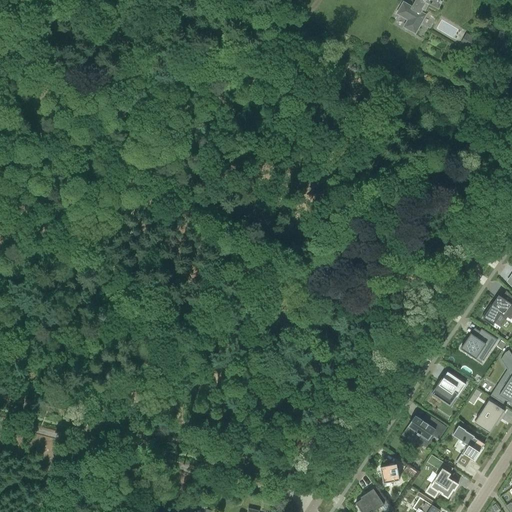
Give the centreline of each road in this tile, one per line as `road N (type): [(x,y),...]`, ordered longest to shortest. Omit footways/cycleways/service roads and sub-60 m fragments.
road 1 (residential): [(511,211),(313,505)]
road 2 (unclassified): [(76,441),(313,505)]
road 3 (unclassified): [(109,295),(76,441)]
